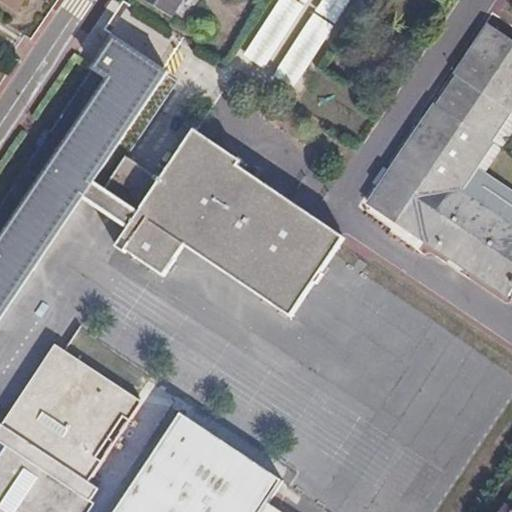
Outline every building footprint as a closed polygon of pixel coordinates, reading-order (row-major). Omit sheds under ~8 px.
[(0,0),(16,10),(22,0),(0,0)] [(146,0),(172,16),(181,0),(146,0)] [(278,0),(250,43),(268,55),(304,0),(278,0)] [(324,0),(283,65),(300,78),(351,0),(324,0)] [(129,17),(122,31),(158,48),(164,34),(129,17)] [(511,202),(481,181),(470,197),(459,189),(494,136),(511,109),(511,38),(491,24),(484,36),(443,97),(408,150),(369,207),(420,243),(423,239),(508,296),(511,289),(511,202)] [(92,179),(165,72),(112,36),(48,129),(42,125),(33,139),(39,143),(0,200),(0,426),(4,429),(0,434),(0,511),(59,511),(81,480),(71,473),(125,393),(95,373),(88,383),(39,350),(0,408),(0,316),(82,196),(128,227),(115,247),(123,253),(127,250),(165,276),(186,245),(295,318),(348,241),(192,135),(158,185),(145,176),(136,190),(112,173),(103,187),(92,179)] [(278,72),(258,82),(269,89),(282,81),(278,72)] [(269,89),(258,82),(256,83),(261,93),(269,89)] [(470,197),(481,181),(487,172),(501,150),(511,134),(511,109),(494,136),(459,189),(470,197)] [(511,189),(487,172),(481,181),(511,202),(511,189)] [(181,418),(116,511),(277,511),(265,503),(279,482),(181,418)]
